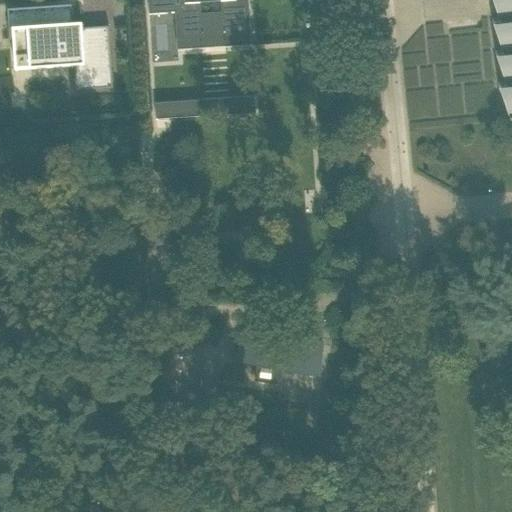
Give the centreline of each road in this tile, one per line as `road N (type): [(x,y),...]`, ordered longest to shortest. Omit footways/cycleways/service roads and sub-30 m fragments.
road 1 (track): [(38,324),(408,285)]
road 2 (residential): [(423,511),(403,217)]
road 3 (residential): [(403,217),(381,0)]
